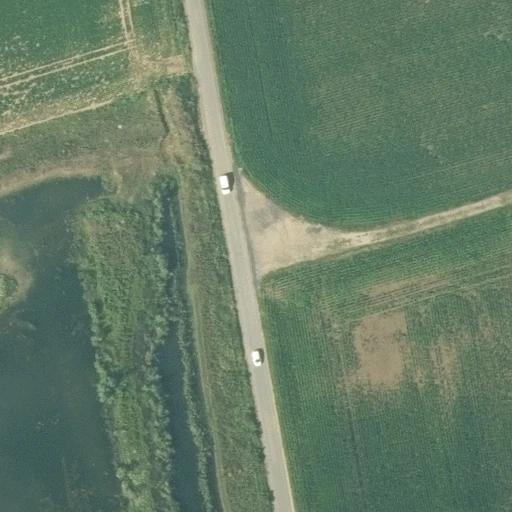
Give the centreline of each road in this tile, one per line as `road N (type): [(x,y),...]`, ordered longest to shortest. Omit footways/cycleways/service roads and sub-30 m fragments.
road 1 (unclassified): [(196,0),(286,511)]
road 2 (track): [(511,189),(243,265)]
